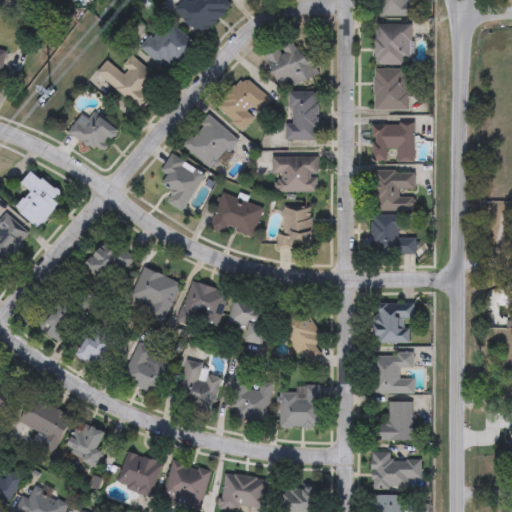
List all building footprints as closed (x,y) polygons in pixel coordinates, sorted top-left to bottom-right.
[(174,13),(186,0),(226,0),(232,5),(202,38),(174,13)] [(414,0),(414,17),(377,17),(377,0),(414,0)] [(140,50),(165,20),(194,45),(169,74),(140,50)] [(411,25),(411,66),(374,66),(374,25),(411,25)] [(293,87),(290,80),(278,85),(264,54),(293,41),(299,55),(311,50),(321,75),(293,87)] [(160,81),(139,109),(95,76),(106,62),(120,72),(130,58),(160,81)] [(373,111),(373,70),(409,70),(409,111),(373,111)] [(241,133),(214,107),(244,77),(271,103),(241,133)] [(288,141),(287,94),(317,93),(318,140),(288,141)] [(80,116),(89,122),(95,113),(119,129),(101,156),(68,134),(80,116)] [(214,171),(183,147),(207,116),(238,140),(214,171)] [(372,163),(372,124),(414,124),(414,163),(372,163)] [(181,212),(166,202),(173,191),(156,180),(172,155),(205,176),(181,212)] [(318,157),(318,192),(273,192),(273,157),(318,157)] [(39,228),(15,210),(29,192),(21,185),(31,171),(64,196),(39,228)] [(414,193),(414,212),(373,212),(373,172),(415,171),(415,193),(414,193)] [(210,229),(222,194),(263,208),(252,239),(228,230),(226,235),(210,229)] [(284,235),(284,208),(313,208),(313,248),(277,248),(277,235),(284,235)] [(30,236),(5,270),(0,266),(0,220),(3,216),(30,236)] [(404,216),(404,238),(416,238),(417,253),(372,254),(372,216),(404,216)] [(134,257),(120,289),(85,275),(99,242),(134,257)] [(181,283),(167,316),(130,301),(143,268),(181,283)] [(228,294),(214,334),(178,321),(192,281),(228,294)] [(41,331),(65,293),(86,306),(78,318),(84,322),(69,348),(41,331)] [(245,342),(248,330),(227,325),(234,297),(270,306),(260,345),(245,342)] [(410,320),(410,344),(373,344),(373,305),(414,305),(414,320),(410,320)] [(305,366),(278,324),(303,308),(323,340),(314,345),(321,355),(305,366)] [(97,371),(76,354),(96,329),(117,345),(97,371)] [(157,400),(121,385),(138,343),(155,350),(151,359),(171,367),(157,400)] [(373,396),(372,354),(413,354),(413,369),(401,369),(401,380),(414,380),(414,395),(373,396)] [(222,372),(212,410),(176,401),(186,362),(222,372)] [(0,371),(20,387),(0,411),(0,371)] [(234,417),(235,411),(227,409),(235,376),(273,386),(263,425),(234,417)] [(321,428),(279,428),(280,392),(303,392),(303,387),(321,387),(321,428)] [(19,424),(31,398),(72,417),(55,454),(33,444),(38,433),(19,424)] [(413,403),(412,442),(375,442),(376,424),(388,425),(388,403),(413,403)] [(90,466),(64,448),(84,421),(109,439),(90,466)] [(129,451),(162,464),(149,498),(116,486),(129,451)] [(421,460),(421,481),(409,481),(409,490),(372,489),(373,453),(392,454),(392,460),(421,460)] [(211,472),(200,510),(161,499),(172,461),(211,472)] [(22,478),(3,511),(0,511),(0,477),(3,479),(8,470),(22,478)] [(266,481),(261,511),(249,511),(219,507),(224,474),(266,481)] [(17,511),(30,486),(67,503),(62,511),(17,511)] [(317,511),(282,511),(282,487),(317,486),(317,511)] [(374,511),(374,495),(403,495),(403,511),(374,511)]
